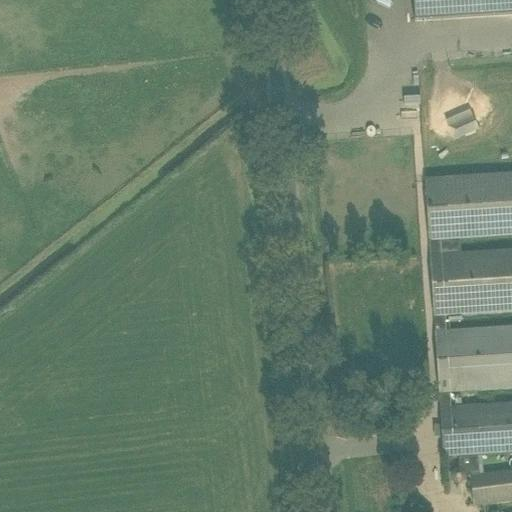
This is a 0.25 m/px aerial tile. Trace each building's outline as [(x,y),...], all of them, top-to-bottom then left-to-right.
[(511,0),(411,0),(413,22),(511,15),(511,0)] [(453,140),(475,131),(467,110),(445,120),(453,140)] [(511,173),(422,178),(428,289),(511,284),(511,249),(460,252),(459,241),(511,237),(511,173)] [(511,325),(432,329),(434,362),(443,362),(444,373),(505,370),(506,390),(511,389),(511,325)] [(450,393),(438,394),(443,460),(459,459),(461,477),(470,476),(479,475),(478,458),(511,455),(511,405),(450,410),(450,393)] [(511,471),(479,475),(470,476),(473,511),(476,511),(480,511),(480,508),(511,503),(511,471)]
